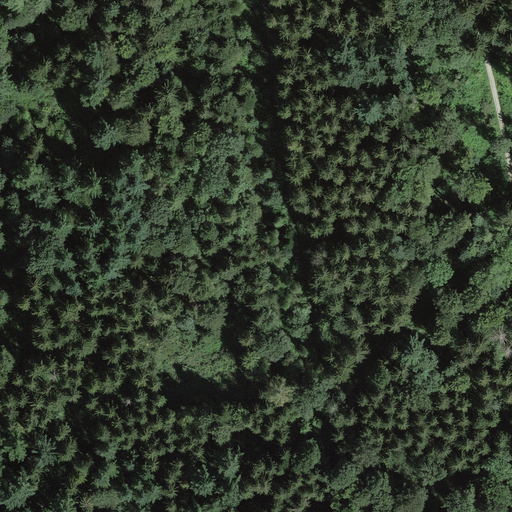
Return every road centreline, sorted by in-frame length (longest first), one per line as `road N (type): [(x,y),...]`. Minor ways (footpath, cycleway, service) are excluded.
road 1 (track): [(263,0),(273,103),(327,410),(331,511)]
road 2 (track): [(511,262),(508,511)]
road 3 (track): [(483,0),(511,177)]
